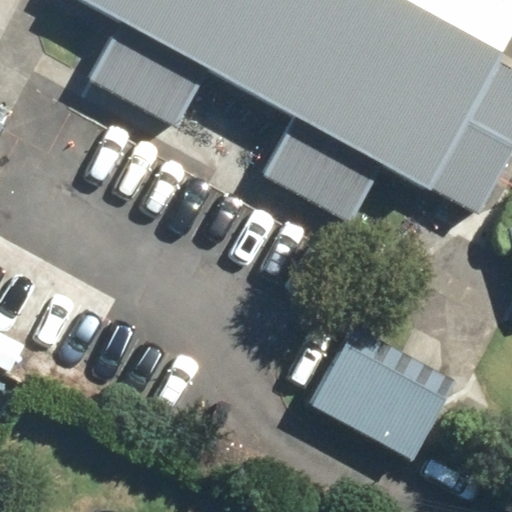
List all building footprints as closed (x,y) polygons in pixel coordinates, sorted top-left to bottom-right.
[(511,135),(511,63),(391,0),(65,0),(63,5),(468,218),(511,135)] [(200,78),(105,28),(77,79),(173,129),(200,78)] [(375,170),(282,121),(251,180),(343,229),(375,170)] [(123,326),(110,143),(33,149),(45,332),(123,326)] [(511,222),(499,226),(511,269),(511,222)] [(443,399),(333,342),(295,415),(404,472),(443,399)]
